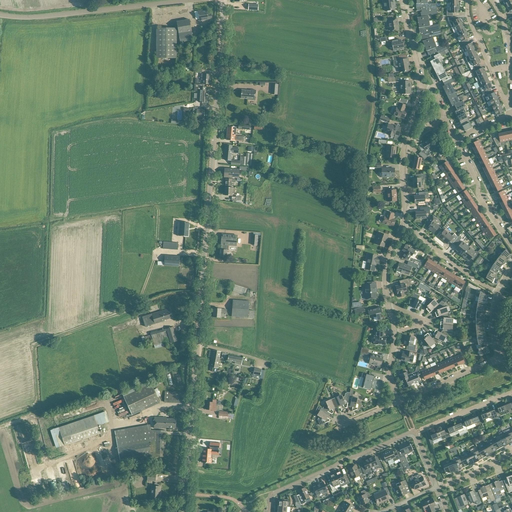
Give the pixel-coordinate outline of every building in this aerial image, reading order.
[(394,0),(384,0),(383,0),(383,4),(384,4),(385,11),(395,10),(394,5),(395,5),(394,0)] [(427,0),(416,0),(417,4),(415,4),(417,4),(417,8),(416,8),(416,9),(417,9),(417,10),(416,10),(416,11),(421,11),(421,10),(437,9),(436,4),(427,4),(427,0)] [(459,11),(459,7),(450,7),(450,11),(447,11),(447,16),(453,16),(453,13),(458,13),(458,11),(459,11)] [(421,10),(421,11),(421,12),(420,12),(420,13),(421,12),(422,17),(416,18),(418,18),(419,23),(417,23),(429,21),(428,16),(437,15),(437,9),(421,10)] [(198,15),(198,16),(199,16),(200,21),(211,19),(211,13),(207,14),(207,11),(202,12),(202,10),(198,11),(199,15),(198,15)] [(459,18),(449,23),(452,28),(462,23),(459,18)] [(388,21),(390,31),(399,30),(397,23),(398,23),(397,19),(388,21)] [(180,42),(193,40),(190,20),(177,22),(180,42)] [(440,29),(439,24),(430,26),(429,21),(417,23),(419,23),(419,28),(418,28),(419,28),(420,32),(419,32),(419,33),(420,33),(421,34),(420,35),(440,29)] [(464,28),(462,23),(452,28),(454,33),(457,32),(464,28)] [(156,58),(176,58),(176,28),(156,28),(156,58)] [(466,33),(464,28),(457,32),(459,36),(466,33)] [(433,38),(441,35),(440,29),(420,35),(421,35),(421,37),(420,37),(421,37),(423,41),(422,42),(423,41),(425,46),(423,46),(435,42),(433,38)] [(469,38),(466,33),(459,36),(462,43),(459,44),(460,45),(468,41),(467,39),(469,38)] [(400,40),(391,41),(392,47),(393,51),(404,49),(403,42),(401,43),(400,40)] [(469,44),(468,41),(460,45),(456,47),(458,49),(461,47),(464,52),(466,51),(473,48),(471,43),(469,44)] [(447,49),(445,44),(436,47),(435,42),(423,46),(423,47),(425,46),(427,51),(425,51),(426,51),(428,55),(427,55),(427,56),(429,55),(431,58),(433,56),(439,53),(444,51),(447,49)] [(476,53),(473,48),(466,51),(468,56),(476,53)] [(443,61),(441,56),(439,53),(433,56),(435,59),(430,62),(431,64),(431,65),(431,66),(431,67),(440,63),(443,61)] [(478,58),(476,53),(468,56),(470,61),(478,58)] [(480,63),(478,58),(470,61),(468,62),(471,70),(474,69),(480,66),(479,63),(480,63)] [(397,60),(393,61),(394,65),(394,66),(395,67),(396,67),(396,68),(397,68),(400,67),(401,72),(409,71),(407,64),(409,63),(408,59),(397,60)] [(435,71),(443,67),(440,63),(431,67),(432,68),(433,69),(435,71)] [(481,68),(480,66),(474,69),(475,71),(477,76),(485,72),(483,67),(481,68)] [(445,72),(443,67),(435,71),(436,74),(435,74),(436,75),(436,77),(445,72)] [(443,83),(452,79),(451,76),(451,75),(450,74),(449,74),(448,74),(447,71),(445,72),(436,77),(437,78),(438,79),(438,78),(440,81),(442,80),(443,83)] [(487,77),(485,72),(477,76),(476,77),(478,82),(480,81),(487,77)] [(202,74),(201,80),(203,80),(203,84),(209,84),(209,80),(209,78),(209,74),(202,74)] [(490,82),(487,77),(480,81),(482,86),(490,82)] [(453,88),(451,84),(453,82),(452,79),(443,83),(444,85),(442,87),(444,89),(443,90),(443,91),(444,92),(453,88)] [(410,86),(411,86),(411,82),(400,82),(400,94),(411,94),(411,88),(410,88),(410,86)] [(492,87),(490,82),(482,86),(479,87),(483,95),(485,93),(491,91),(490,88),(492,87)] [(194,84),(194,91),(198,92),(198,91),(200,91),(199,102),(205,103),(206,87),(203,87),(203,84),(194,84)] [(447,96),(455,92),(453,88),(444,92),(444,93),(445,94),(446,94),(447,96)] [(241,98),(249,99),(249,100),(255,100),(256,90),(250,90),(250,91),(242,90),(241,98)] [(492,93),(491,91),(485,93),(483,95),(482,95),(485,103),(489,101),(497,97),(494,92),(492,93)] [(457,97),(455,92),(447,96),(448,99),(448,100),(449,102),(457,97)] [(460,96),(457,97),(449,102),(449,103),(450,104),(451,103),(452,106),(454,105),(455,108),(464,104),(463,101),(463,100),(463,99),(463,97),(462,97),(461,97),(460,96)] [(499,102),(497,97),(489,101),(491,106),(499,102)] [(501,107),(499,102),(491,106),(494,111),(501,107)] [(396,108),(394,115),(404,119),(407,112),(404,111),(406,105),(400,103),(398,108),(396,108)] [(465,106),(464,104),(455,108),(457,110),(455,112),(456,114),(455,115),(456,116),(456,117),(465,113),(467,112),(465,109),(466,109),(467,108),(467,107),(466,106),(465,106)] [(504,112),(501,107),(494,111),(496,116),(504,112)] [(205,110),(193,109),(193,117),(204,117),(205,110)] [(459,121),(467,117),(465,113),(456,117),(457,118),(458,119),(459,121)] [(470,122),(467,117),(459,121),(461,124),(460,124),(461,125),(461,127),(470,122)] [(472,127),(470,122),(461,127),(462,128),(462,129),(463,128),(464,131),(472,127)] [(401,128),(388,124),(386,132),(388,132),(387,135),(393,136),(394,134),(399,136),(401,128)] [(227,128),(227,135),(241,136),(242,134),(235,134),(236,128),(227,127),(228,127),(227,128)] [(505,141),(503,133),(500,133),(500,134),(498,135),(499,137),(493,138),(496,145),(500,144),(500,142),(505,141)] [(425,149),(421,151),(427,156),(430,154),(429,153),(430,152),(428,149),(430,147),(433,151),(437,148),(431,139),(422,145),(425,149)] [(473,149),(481,145),(478,140),(471,144),(472,145),(472,146),(473,149)] [(476,153),(483,150),(481,145),(473,149),(475,152),(476,153)] [(226,146),(224,160),(231,160),(231,152),(238,153),(239,148),(232,147),(232,146),(226,146)] [(395,147),(394,147),(393,146),(391,146),(390,146),(389,146),(388,146),(387,146),(386,157),(387,157),(388,157),(389,157),(390,158),(391,158),(392,158),(393,157),(395,158),(396,147),(395,147)] [(478,159),(486,155),(483,150),(476,153),(477,155),(476,156),(478,159)] [(425,160),(427,156),(421,151),(418,154),(425,160)] [(231,164),(252,166),(253,154),(246,154),(246,157),(240,157),(240,162),(232,161),(231,164)] [(481,163),(488,160),(486,155),(478,159),(479,162),(480,161),(481,163)] [(419,170),(421,158),(415,157),(412,169),(419,170)] [(483,168),(491,165),(488,160),(481,163),(482,165),(481,165),(483,168)] [(442,171),(449,166),(448,163),(447,163),(446,162),(439,166),(442,171)] [(486,173),(493,169),(491,165),(483,168),(484,171),(485,171),(486,173)] [(451,169),(449,166),(442,171),(445,175),(452,171),(451,169)] [(382,168),(382,177),(394,177),(394,169),(382,168)] [(225,169),(224,177),(239,178),(239,170),(225,169)] [(495,174),(493,169),(486,173),(487,174),(486,175),(487,178),(495,174)] [(456,175),(454,172),(453,172),(452,171),(445,175),(448,180),(456,175)] [(414,188),(421,188),(421,181),(422,181),(426,177),(426,174),(416,175),(416,178),(413,178),(414,188)] [(491,183),(498,179),(495,174),(487,178),(489,181),(490,181),(491,183)] [(457,178),(456,175),(448,180),(451,184),(458,180),(457,178)] [(492,188),(500,184),(498,179),(491,183),(491,184),(491,185),(492,188)] [(462,184),(460,181),(459,181),(458,180),(451,184),(454,189),(462,184)] [(463,187),(464,187),(462,184),(454,189),(457,193),(464,189),(463,187)] [(502,189),(500,184),(492,188),(494,191),(494,190),(495,192),(502,189)] [(235,193),(235,188),(225,187),(225,188),(224,188),(224,191),(225,191),(225,195),(232,196),(232,193),(235,193)] [(387,190),(388,202),(396,201),(395,189),(387,190)] [(462,199),(469,194),(467,192),(466,192),(465,190),(458,195),(462,199)] [(498,199),(506,195),(503,190),(496,194),(497,196),(496,196),(498,199)] [(428,199),(428,192),(422,192),(422,196),(414,196),(415,204),(425,203),(424,199),(428,199)] [(470,198),(471,197),(469,194),(462,199),(465,204),(471,199),(470,198)] [(501,204),(508,200),(506,195),(498,199),(499,202),(500,202),(501,204)] [(475,203),(473,201),(472,201),(471,199),(465,204),(468,208),(475,203)] [(503,209),(511,205),(508,200),(501,204),(502,205),(501,206),(503,209)] [(476,207),(477,206),(475,203),(468,208),(471,213),(477,208),(476,207)] [(506,213),(511,210),(511,208),(511,205),(503,209),(504,212),(505,212),(506,213)] [(426,218),(425,212),(430,211),(429,207),(420,208),(421,208),(422,211),(415,212),(416,219),(426,218)] [(481,213),(479,210),(478,210),(477,208),(471,213),(474,217),(481,213)] [(384,216),(382,223),(393,227),(395,220),(392,219),(394,214),(388,211),(386,217),(384,216)] [(482,216),(483,215),(481,213),(474,217),(477,222),(483,218),(482,216)] [(437,219),(433,216),(426,223),(429,226),(427,228),(434,233),(439,227),(434,223),(437,219)] [(487,222),(485,218),(484,219),(483,218),(477,222),(480,226),(487,222)] [(188,236),(189,223),(178,222),(177,236),(188,236)] [(488,225),(489,224),(487,222),(480,226),(483,231),(489,227),(488,225)] [(493,231),(491,227),(490,228),(489,227),(483,231),(486,236),(493,231)] [(452,236),(444,230),(438,237),(441,239),(442,239),(445,241),(444,242),(447,244),(450,241),(453,243),(458,237),(454,234),(452,236)] [(494,234),(495,233),(493,231),(486,236),(489,240),(495,235),(494,234)] [(388,236),(380,233),(376,244),(384,247),(386,240),(386,241),(388,236)] [(220,257),(226,257),(227,250),(228,250),(229,245),(236,246),(237,235),(222,234),(221,244),(222,245),(221,249),(220,257)] [(453,244),(455,246),(462,238),(459,236),(453,244)] [(187,248),(200,248),(200,237),(188,237),(187,248)] [(462,256),(469,247),(462,241),(455,250),(459,253),(458,253),(462,256)] [(408,260),(411,256),(412,256),(415,251),(406,245),(402,250),(405,252),(402,256),(403,257),(401,259),(407,261),(408,260)] [(477,251),(476,252),(469,247),(462,256),(465,259),(465,258),(469,261),(471,259),(474,262),(480,254),(478,252),(477,251)] [(500,255),(499,257),(505,262),(507,260),(507,259),(510,255),(506,249),(503,252),(500,255)] [(377,256),(367,254),(366,261),(367,262),(365,269),(374,271),(376,263),(378,264),(380,257),(377,256)] [(179,266),(180,256),(165,255),(164,265),(179,266)] [(503,265),(505,262),(499,257),(497,259),(495,261),(494,264),(500,268),(503,264),(503,265)] [(433,262),(430,260),(428,259),(428,260),(423,266),(428,269),(433,262)] [(415,268),(416,264),(408,261),(407,265),(399,262),(398,264),(399,264),(398,267),(396,271),(401,273),(401,272),(408,275),(411,267),(415,268)] [(437,265),(436,264),(433,262),(428,269),(433,272),(437,265)] [(497,272),(500,268),(494,264),(492,266),(490,269),(489,271),(496,275),(498,272),(497,272)] [(442,268),(439,266),(437,265),(433,272),(437,275),(442,268)] [(447,270),(445,269),(442,268),(437,275),(442,278),(447,270)] [(451,273),(448,271),(447,270),(442,278),(447,281),(451,273)] [(495,278),(496,275),(489,271),(488,273),(485,278),(492,283),(495,278)] [(456,276),(454,275),(451,273),(447,281),(451,284),(456,276)] [(461,279),(457,277),(456,276),(451,284),(456,286),(461,279)] [(398,294),(399,297),(404,296),(403,292),(407,291),(406,287),(411,286),(409,278),(399,281),(401,281),(402,284),(395,286),(397,294),(398,294)] [(460,289),(465,282),(461,279),(456,286),(460,289)] [(376,282),(364,283),(365,299),(376,298),(375,289),(376,289),(376,282)] [(245,295),(247,289),(234,285),(233,292),(245,295)] [(478,299),(478,302),(486,304),(486,300),(485,300),(487,295),(480,291),(479,296),(478,299)] [(420,296),(414,294),(411,300),(414,301),(412,307),(418,309),(422,301),(418,300),(420,296)] [(435,308),(438,304),(434,300),(432,301),(427,298),(424,305),(427,306),(428,307),(426,309),(429,313),(435,308)] [(231,317),(248,318),(248,310),(249,301),(233,300),(231,317)] [(448,313),(446,307),(444,307),(442,305),(444,303),(442,301),(438,304),(435,308),(437,310),(437,311),(435,312),(436,317),(442,315),(448,313)] [(485,307),(486,304),(478,302),(477,305),(476,308),(476,310),(484,311),(484,307),(485,307)] [(381,307),(368,310),(369,315),(373,314),(373,317),(376,317),(377,321),(382,319),(380,310),(381,310),(381,307)] [(226,309),(221,309),(214,308),(213,317),(220,317),(220,316),(225,317),(226,309)] [(155,324),(165,321),(164,320),(172,317),(170,309),(152,314),(155,324)] [(483,316),(484,311),(476,310),(476,313),(476,316),(476,319),(484,319),(484,316),(483,316)] [(449,312),(448,313),(442,315),(443,318),(443,319),(441,319),(440,324),(452,325),(453,319),(451,318),(449,312)] [(152,314),(142,317),(145,327),(155,324),(152,314)] [(484,323),(484,319),(476,319),(475,322),(476,325),(476,328),(483,327),(483,323),(484,323)] [(452,331),(452,325),(440,324),(440,329),(442,329),(442,331),(441,333),(446,336),(447,337),(450,331),(452,331)] [(173,327),(166,329),(171,343),(177,341),(173,327)] [(483,332),(483,327),(476,328),(476,332),(476,336),(485,335),(484,332),(483,332)] [(151,333),(154,345),(168,341),(165,329),(151,333)] [(446,336),(441,333),(435,330),(433,335),(435,336),(434,337),(432,339),(435,343),(436,345),(441,341),(443,342),(446,336)] [(375,331),(374,344),(385,345),(386,337),(383,337),(384,331),(375,331)] [(430,347),(435,343),(432,339),(427,333),(424,336),(425,338),(424,339),(421,340),(422,347),(429,345),(430,347)] [(485,338),(485,335),(476,336),(478,345),(485,343),(484,339),(485,338)] [(404,344),(404,345),(407,345),(406,350),(415,351),(416,346),(413,345),(414,338),(406,336),(404,344)] [(478,349),(480,356),(486,353),(487,354),(488,353),(489,352),(488,351),(489,350),(488,350),(487,346),(478,349)] [(360,353),(367,355),(369,349),(362,347),(360,353)] [(210,367),(218,368),(221,352),(210,350),(208,357),(211,357),(211,360),(210,367)] [(401,360),(412,363),(414,355),(412,355),(413,352),(407,351),(407,354),(402,353),(401,360)] [(371,354),(369,364),(380,366),(383,357),(371,354)] [(243,358),(228,355),(227,361),(235,362),(234,364),(241,365),(243,358)] [(461,355),(456,357),(459,365),(464,363),(461,355)] [(459,365),(456,357),(451,359),(454,367),(459,365)] [(454,367),(451,359),(446,361),(449,369),(454,367)] [(449,369),(446,361),(441,363),(444,371),(449,369)] [(444,371),(441,363),(436,365),(439,373),(444,371)] [(439,373),(436,365),(431,367),(434,375),(439,373)] [(407,376),(405,372),(400,375),(401,379),(400,379),(404,388),(411,385),(410,384),(415,382),(415,383),(420,382),(418,378),(421,376),(419,371),(420,367),(416,367),(415,371),(416,373),(407,376)] [(434,375),(431,367),(426,369),(429,377),(434,375)] [(261,370),(261,369),(254,368),(252,377),(260,379),(261,370)] [(429,377),(426,369),(421,372),(424,379),(424,380),(429,377)] [(371,379),(371,375),(362,373),(361,378),(363,378),(361,385),(363,386),(363,388),(370,389),(370,390),(371,390),(371,388),(375,389),(377,381),(371,379)] [(122,393),(132,415),(160,403),(152,387),(163,382),(160,375),(122,393)] [(349,396),(347,406),(352,407),(352,410),(353,411),(363,407),(360,401),(357,400),(357,398),(356,398),(353,397),(354,390),(351,389),(350,393),(349,396)] [(168,401),(187,401),(187,391),(168,391),(168,401)] [(340,395),(334,398),(337,407),(343,405),(344,407),(347,408),(347,406),(349,396),(350,393),(348,392),(346,394),(345,396),(344,396),(342,397),(341,395),(340,395)] [(325,405),(323,408),(330,413),(332,414),(333,412),(332,409),(337,407),(334,398),(326,401),(327,404),(325,405)] [(215,411),(218,411),(219,410),(219,407),(218,406),(216,406),(216,400),(213,400),(212,402),(207,402),(206,409),(212,410),(212,411),(215,411)] [(511,411),(511,403),(509,405),(508,404),(497,408),(497,410),(499,413),(508,410),(509,413),(511,411)] [(318,405),(315,411),(318,413),(318,414),(317,415),(319,416),(317,419),(320,425),(330,421),(329,419),(327,418),(330,413),(323,408),(322,408),(318,405)] [(500,416),(499,413),(497,410),(492,412),(492,411),(492,410),(480,415),(481,416),(482,420),(483,420),(491,417),(492,419),(500,416)] [(65,444),(65,446),(101,434),(98,426),(109,421),(106,411),(59,428),(59,427),(50,429),(56,447),(65,444)] [(483,420),(482,420),(481,416),(475,419),(475,418),(475,417),(464,422),(464,423),(466,427),(474,423),(475,426),(484,423),(483,420)] [(166,418),(154,417),(154,428),(166,429),(166,428),(176,428),(176,419),(166,419),(166,418)] [(466,427),(464,423),(459,425),(458,424),(447,429),(447,430),(449,434),(458,430),(460,435),(468,432),(467,430),(466,427)] [(114,431),(120,462),(155,456),(154,457),(165,457),(166,430),(151,430),(150,424),(114,431)] [(450,436),(449,434),(447,430),(442,432),(441,431),(442,431),(441,431),(430,435),(431,438),(429,439),(431,445),(431,444),(434,443),(433,440),(441,437),(442,440),(450,436)] [(508,444),(504,436),(499,438),(495,440),(500,449),(503,447),(508,444)] [(495,440),(491,443),(486,446),(491,453),(496,450),(500,449),(495,440)] [(396,450),(398,455),(399,458),(405,456),(403,453),(412,449),(410,445),(410,444),(409,444),(408,441),(398,446),(399,449),(396,450)] [(202,454),(202,462),(211,463),(212,458),(211,458),(211,454),(213,454),(213,450),(219,451),(219,450),(219,448),(220,448),(220,443),(210,442),(210,447),(210,449),(204,448),(204,454),(202,454)] [(491,453),(486,446),(482,448),(478,450),(482,458),(488,455),(491,453)] [(400,459),(399,458),(398,455),(395,456),(392,450),(389,451),(389,450),(385,452),(385,453),(383,454),(384,457),(386,462),(388,461),(389,465),(394,463),(395,464),(401,461),(400,459)] [(478,450),(475,452),(470,455),(474,463),(479,460),(482,458),(478,450)] [(474,463),(470,455),(465,457),(461,459),(465,467),(468,466),(474,463)] [(374,457),(368,459),(372,467),(374,466),(376,469),(382,467),(379,459),(375,461),(374,457)] [(372,467),(368,459),(362,462),(364,466),(361,467),(364,474),(368,473),(368,474),(369,474),(371,474),(371,473),(370,472),(369,468),(372,467)] [(461,459),(452,462),(455,471),(465,467),(461,459)] [(455,471),(452,462),(442,466),(443,469),(444,469),(446,475),(455,471)] [(361,471),(359,472),(355,465),(348,468),(353,479),(360,476),(361,478),(364,477),(361,471)] [(350,483),(346,476),(344,477),(341,471),(335,474),(340,484),(341,487),(347,484),(350,483)] [(340,484),(335,474),(329,477),(332,483),(329,484),(332,491),(335,490),(335,489),(334,487),(340,484)] [(511,474),(509,476),(508,476),(508,477),(506,478),(506,477),(507,479),(503,480),(508,492),(511,490),(511,489),(511,488),(511,474)] [(422,477),(421,475),(420,475),(417,476),(417,477),(417,478),(411,481),(415,490),(418,488),(421,486),(421,487),(426,485),(422,477)] [(407,486),(405,480),(399,483),(400,486),(394,488),(398,497),(404,494),(403,492),(406,491),(404,487),(407,486)] [(489,484),(497,503),(501,501),(498,494),(500,494),(500,493),(500,492),(500,491),(505,489),(502,481),(501,481),(502,481),(499,482),(498,480),(496,481),(495,481),(495,482),(494,482),(494,483),(490,485),(489,484)] [(324,493),(327,491),(323,481),(320,483),(320,484),(313,487),(316,495),(317,495),(323,492),(324,493)] [(497,503),(489,484),(489,485),(485,487),(485,486),(483,486),(482,486),(482,487),(480,488),(481,490),(478,491),(478,490),(481,499),(486,497),(487,497),(487,498),(489,498),(490,498),(491,502),(494,501),(495,504),(497,503)] [(161,486),(152,486),(151,497),(159,498),(160,490),(161,490),(161,486)] [(301,497),(298,498),(299,501),(301,505),(306,502),(305,499),(309,497),(305,487),(298,490),(301,497)] [(390,495),(387,487),(384,488),(385,491),(374,496),(377,504),(383,502),(383,501),(385,500),(387,500),(388,499),(389,499),(388,496),(390,495)] [(371,496),(367,489),(361,492),(362,495),(358,497),(361,505),(369,502),(367,498),(371,496)] [(466,494),(465,495),(468,502),(469,502),(470,503),(473,501),(474,503),(476,503),(477,505),(481,503),(478,494),(475,495),(473,491),(466,493),(466,494)] [(468,502),(465,495),(464,495),(464,494),(457,497),(459,502),(456,503),(459,510),(465,508),(464,505),(468,504),(467,502),(468,502)] [(421,503),(424,510),(426,509),(427,511),(432,511),(435,511),(433,506),(435,505),(433,499),(425,502),(425,501),(421,503)] [(350,511),(354,507),(345,501),(341,508),(343,509),(341,511),(350,511)]
